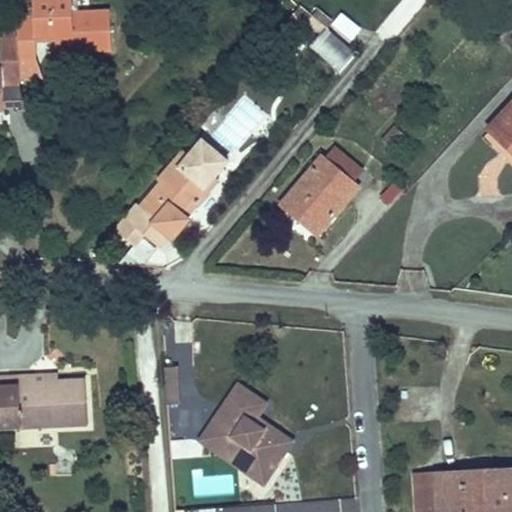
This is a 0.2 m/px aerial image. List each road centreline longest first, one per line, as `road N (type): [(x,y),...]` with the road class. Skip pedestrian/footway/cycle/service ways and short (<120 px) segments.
road 1 (unknown): [(435,0),(185,297)]
road 2 (residential): [(511,332),(185,297)]
road 3 (unknown): [(379,318),(393,511)]
road 4 (unknown): [(0,267),(148,281),(185,297)]
